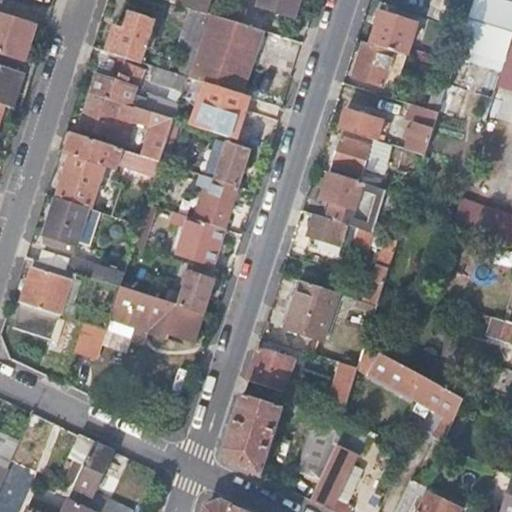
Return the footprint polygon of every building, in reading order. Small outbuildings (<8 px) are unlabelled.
[(191,7),(208,13),(211,0),(184,0),(183,5),(191,7)] [(219,0),(211,0),(208,13),(243,23),(247,9),(219,0)] [(296,16),(301,0),(260,0),(259,4),(296,16)] [(511,0),(474,0),(457,55),(502,69),(511,36),(511,0)] [(181,74),(187,76),(208,13),(191,7),(182,36),(192,39),(181,74)] [(0,54),(25,62),(37,24),(0,11),(0,54)] [(107,51),(127,57),(142,62),(155,20),(130,12),(124,28),(115,25),(107,51)] [(405,53),(407,54),(417,23),(381,12),(372,43),(405,53)] [(197,79),(205,82),(252,97),(255,88),(245,85),(263,30),(243,23),(208,13),(187,76),(197,79)] [(511,36),(502,69),(497,84),(511,89),(511,36)] [(405,53),(372,43),(365,40),(354,76),(384,86),(387,75),(398,78),(405,53)] [(103,49),(96,72),(120,80),(126,62),(127,57),(107,51),(103,49)] [(96,72),(90,92),(123,102),(134,106),(146,69),(126,62),(120,80),(96,72)] [(0,64),(0,103),(1,104),(12,107),(23,72),(0,64)] [(152,83),(182,92),(182,91),(187,76),(181,74),(157,67),(152,83)] [(187,76),(182,91),(193,95),(197,79),(187,76)] [(205,82),(191,124),(238,139),(252,97),(205,82)] [(428,106),(439,110),(447,86),(435,83),(428,106)] [(123,102),(90,92),(79,127),(111,138),(121,107),(123,102)] [(136,112),(137,107),(134,106),(123,102),(121,107),(136,112)] [(406,148),(426,154),(439,110),(428,106),(412,102),(408,117),(415,119),(406,148)] [(143,155),(160,161),(174,118),(137,107),(136,112),(134,119),(153,125),(143,155)] [(341,127),(379,139),(385,120),(347,108),(341,127)] [(174,118),(160,161),(166,162),(179,120),(174,118)] [(70,153),(56,197),(86,207),(90,208),(104,164),(116,168),(117,165),(122,148),(65,130),(60,149),(70,153)] [(343,135),(334,164),(363,174),(372,145),(343,135)] [(219,138),(206,175),(216,179),(228,141),(219,138)] [(228,141),(216,179),(240,186),(252,149),(228,141)] [(122,148),(117,165),(155,177),(159,165),(160,161),(143,155),(122,148)] [(166,167),(159,165),(155,177),(153,182),(147,202),(154,205),(166,167)] [(357,208),(365,182),(364,182),(359,180),(331,171),(323,197),(331,200),(357,208)] [(206,175),(196,172),(193,182),(212,188),(203,220),(226,228),(227,228),(240,186),(216,179),(206,175)] [(365,182),(378,187),(381,177),(367,172),(366,176),(364,182),(365,182)] [(86,207),(56,197),(44,234),(55,238),(53,245),(72,251),(86,207)] [(511,214),(461,197),(456,212),(452,223),(511,243),(511,214)] [(331,200),(326,217),(347,223),(352,225),(357,208),(331,200)] [(144,209),(140,224),(133,245),(144,249),(157,206),(154,205),(151,211),(144,209)] [(326,217),(316,214),(310,234),(341,244),(342,238),(344,233),(347,223),(326,217)] [(226,228),(203,220),(188,216),(177,253),(214,265),(226,228)] [(352,225),(347,223),(344,233),(355,237),(357,227),(352,225)] [(376,233),(361,228),(355,247),(369,252),(376,233)] [(388,237),(386,243),(379,264),(390,268),(399,240),(388,237)] [(70,257),(66,270),(119,287),(128,260),(118,257),(114,271),(70,257)] [(390,268),(379,264),(375,278),(371,277),(364,300),(378,304),(390,268)] [(32,266),(21,302),(26,303),(60,314),(61,314),(66,316),(68,310),(62,309),(72,278),(32,266)] [(179,306),(204,314),(214,280),(190,272),(179,306)] [(340,292),(302,280),(288,327),(326,340),(340,292)] [(119,287),(106,328),(119,333),(122,323),(123,324),(123,325),(124,326),(124,327),(143,332),(145,332),(146,330),(168,337),(169,332),(195,340),(204,314),(179,306),(119,287)] [(60,314),(26,303),(19,327),(54,338),(61,314),(60,314)] [(507,321),(492,316),(486,335),(500,340),(507,321)] [(511,322),(507,321),(500,340),(511,344),(511,340),(511,322)] [(84,322),(78,342),(113,353),(119,333),(106,328),(84,322)] [(296,358),(259,346),(248,378),(286,390),(287,385),(296,358)] [(464,398),(407,366),(381,352),(368,373),(444,415),(433,437),(444,442),(464,398)] [(358,367),(344,362),(333,396),(348,401),(358,367)] [(152,378),(137,387),(158,420),(173,410),(152,378)] [(342,420),(345,410),(330,405),(319,402),(301,472),(269,456),(285,406),(244,393),(226,447),(232,462),(312,499),(338,445),(335,443),(342,420)] [(348,401),(333,396),(330,405),(345,410),(348,401)] [(370,432),(342,420),(335,443),(338,445),(358,454),(359,455),(370,432)] [(97,441),(81,434),(70,457),(86,464),(97,441)] [(97,441),(86,464),(75,486),(70,498),(99,511),(100,511),(134,511),(135,509),(96,491),(115,450),(97,441)] [(338,445),(312,499),(331,509),(358,454),(338,445)] [(0,463),(9,467),(15,455),(0,448),(0,463)] [(0,487),(7,473),(11,475),(13,469),(9,467),(0,463),(0,487)] [(354,463),(331,509),(338,511),(351,511),(355,504),(349,501),(364,469),(354,463)] [(412,478),(395,511),(410,511),(419,495),(420,496),(426,485),(412,478)] [(511,511),(511,485),(503,511),(505,511),(511,511)] [(427,492),(417,511),(460,511),(462,508),(427,492)] [(63,511),(66,507),(36,494),(27,511),(63,511)] [(98,511),(99,511),(70,498),(66,507),(63,511),(98,511)] [(208,506),(206,511),(245,511),(220,500),(208,506)]
